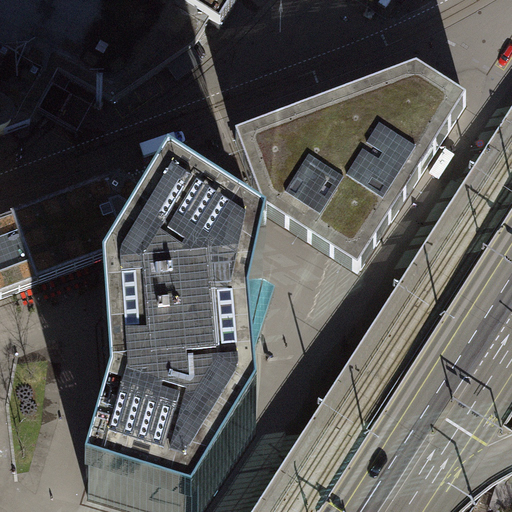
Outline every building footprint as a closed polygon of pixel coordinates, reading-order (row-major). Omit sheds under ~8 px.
[(239,0),(0,0),(0,108),(3,111),(8,115),(10,116),(11,118),(12,121),(12,123),(12,125),(11,128),(10,131),(8,133),(30,125),(43,102),(58,74),(113,104),(193,48),(210,23),(220,30),(239,0)] [(432,87),(416,74),(380,87),(265,131),(235,142),(256,197),(263,215),(320,251),(329,257),(338,263),(350,270),(359,276),(465,113),(432,87)] [(3,111),(0,108),(0,136),(8,133),(10,131),(11,128),(12,125),(12,123),(12,121),(11,118),(10,116),(8,115),(3,111)] [(0,229),(0,299),(112,257),(145,205),(147,202),(119,185),(0,229)] [(84,511),(208,511),(255,441),(253,423),(246,357),(260,296),(265,278),(167,218),(158,232),(101,320),(102,337),(109,428),(89,496),(84,511)]
